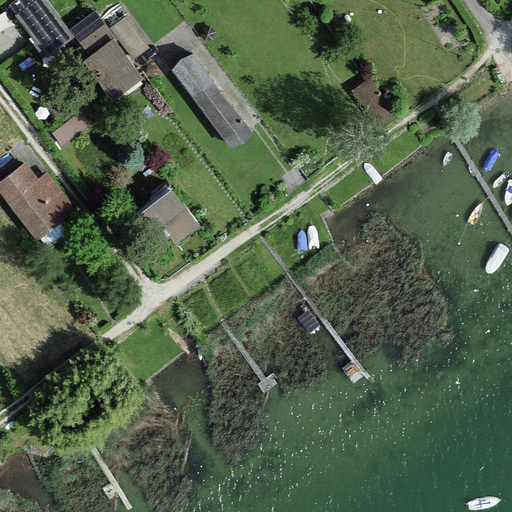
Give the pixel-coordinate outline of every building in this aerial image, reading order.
[(41,0),(15,0),(6,7),(46,57),(71,37),(41,0)] [(95,11),(71,29),(89,53),(83,57),(113,96),(144,73),(130,56),(145,45),(123,15),(107,27),(95,11)] [(193,53),(171,69),(229,148),(251,132),(193,53)] [(23,161),(0,179),(0,192),(35,237),(73,207),(45,171),(36,178),(23,161)] [(169,185),(143,206),(173,243),(199,222),(169,185)]
